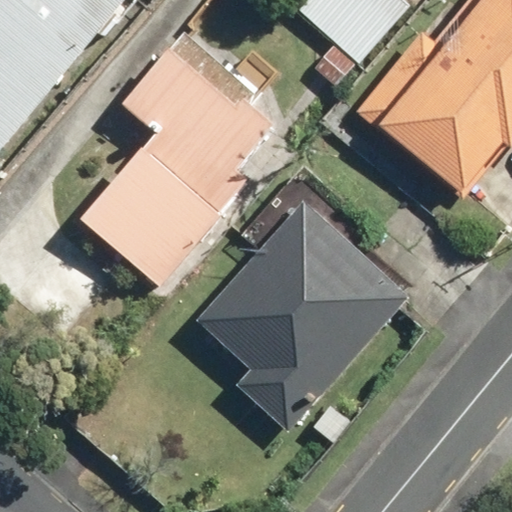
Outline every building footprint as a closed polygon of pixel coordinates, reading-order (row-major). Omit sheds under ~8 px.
[(0,0),(0,154),(134,0),(0,0)] [(410,6),(403,0),(312,0),(302,13),(362,63),(410,6)] [(422,28),(352,115),(462,202),(504,149),(511,155),(511,0),(469,0),(437,41),(422,28)] [(79,224),(160,292),(249,186),(236,176),(283,120),(183,36),(121,109),(153,136),(79,224)] [(234,389),(288,438),(411,302),(303,205),(195,325),(248,373),(234,389)] [(113,281),(55,233),(12,285),(70,333),(113,281)]
